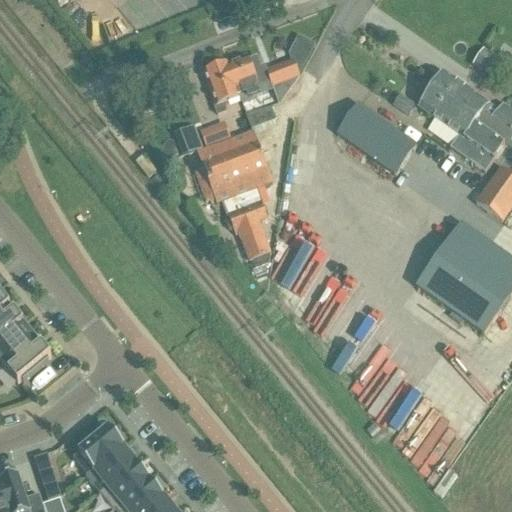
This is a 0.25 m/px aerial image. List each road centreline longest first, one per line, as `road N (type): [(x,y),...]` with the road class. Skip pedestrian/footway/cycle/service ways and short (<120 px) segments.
road 1 (residential): [(79,96),(335,0)]
road 2 (residential): [(120,364),(241,511)]
road 3 (residential): [(120,364),(0,218)]
road 4 (residential): [(120,364),(48,423),(0,443)]
